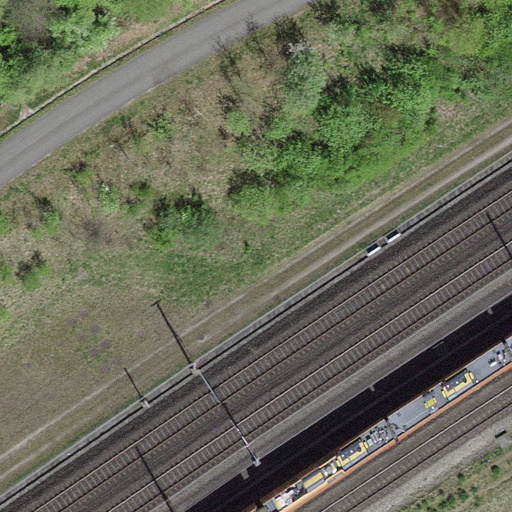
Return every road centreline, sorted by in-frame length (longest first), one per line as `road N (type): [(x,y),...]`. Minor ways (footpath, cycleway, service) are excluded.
road 1 (track): [(0,472),(511,130)]
road 2 (residential): [(288,0),(44,124),(0,164)]
